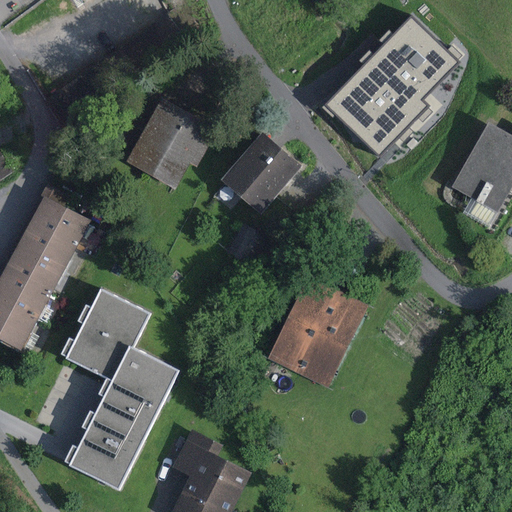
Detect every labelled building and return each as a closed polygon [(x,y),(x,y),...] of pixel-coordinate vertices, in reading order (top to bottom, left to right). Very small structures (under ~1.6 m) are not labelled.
[(467,58),(417,11),(328,103),(385,158),(435,106),(428,99),(467,58)] [(54,99),(70,121),(192,35),(176,13),(54,99)] [(206,162),(225,127),(174,97),(139,158),(185,184),(199,158),(206,162)] [(511,134),(486,121),(453,185),(500,210),(511,187),(511,134)] [(275,132),(236,176),(272,208),(312,163),(275,132)] [(0,140),(0,178),(17,166),(0,140)] [(98,219),(52,195),(38,220),(84,244),(98,219)] [(84,244),(38,220),(25,245),(71,269),(84,244)] [(71,269),(25,245),(12,270),(57,294),(71,269)] [(57,294),(12,270),(0,292),(0,296),(44,320),(57,294)] [(319,277),(281,354),(337,382),(376,305),(319,277)] [(112,285),(76,354),(124,379),(143,343),(160,310),(112,285)] [(44,320),(0,296),(0,328),(31,345),(44,320)] [(191,367),(143,343),(124,379),(79,465),(128,490),(191,367)] [(203,431),(185,465),(203,473),(182,511),(239,511),(260,472),(228,456),(232,446),(203,431)]
